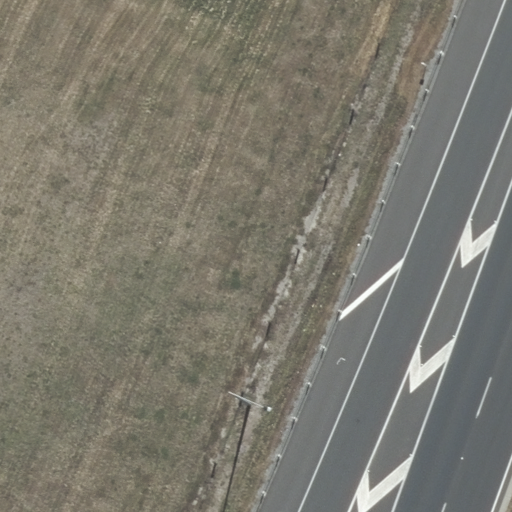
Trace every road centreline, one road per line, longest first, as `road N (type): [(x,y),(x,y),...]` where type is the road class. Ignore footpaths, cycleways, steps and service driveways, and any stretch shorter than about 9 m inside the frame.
road 1 (trunk): [(321,511),(381,372),(511,116)]
road 2 (trunk): [(442,511),(511,318)]
